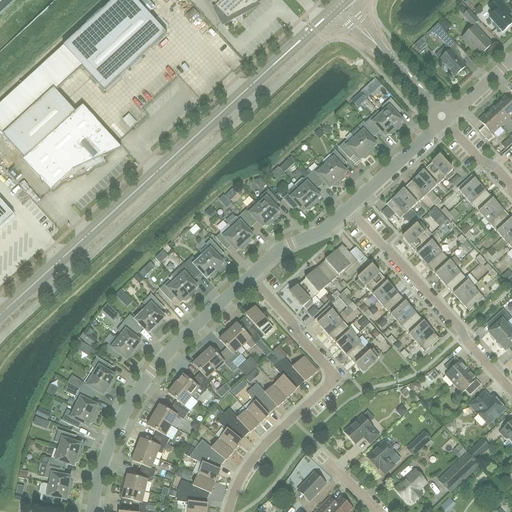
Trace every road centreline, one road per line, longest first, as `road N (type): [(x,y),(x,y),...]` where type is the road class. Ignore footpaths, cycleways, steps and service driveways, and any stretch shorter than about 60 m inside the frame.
road 1 (secondary): [(0,314),(334,8)]
road 2 (residential): [(227,511),(245,468),(332,376),(249,276)]
road 3 (residential): [(91,511),(126,406),(174,343),(249,276)]
road 4 (residential): [(511,389),(346,208)]
road 5 (residential): [(346,208),(442,119)]
road 6 (residential): [(249,276),(346,208)]
